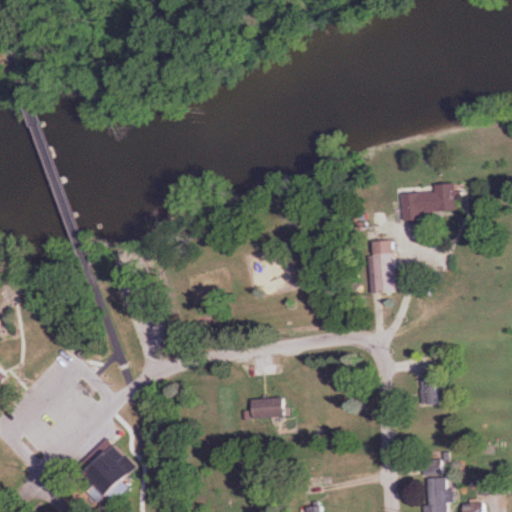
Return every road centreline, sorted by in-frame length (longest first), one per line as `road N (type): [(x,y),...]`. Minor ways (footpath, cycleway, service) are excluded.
road 1 (residential): [(6,511),(117,398),(184,364),(346,336),(370,345)]
road 2 (residential): [(370,345),(384,378),(392,511)]
